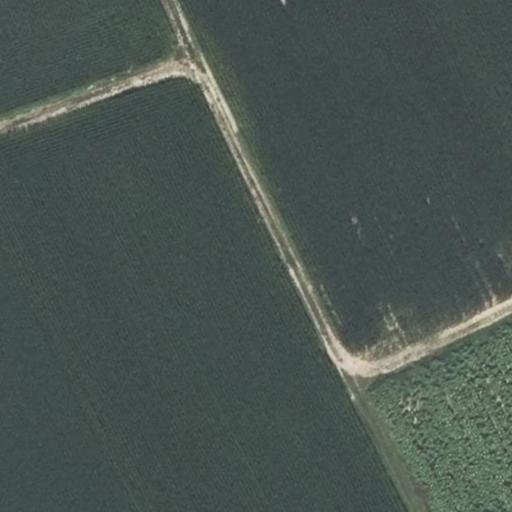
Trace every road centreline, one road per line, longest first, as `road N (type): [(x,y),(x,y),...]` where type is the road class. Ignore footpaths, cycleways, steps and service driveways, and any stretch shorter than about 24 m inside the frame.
road 1 (track): [(0,128),(206,56),(357,355),(401,357),(511,306)]
road 2 (track): [(422,511),(357,355)]
